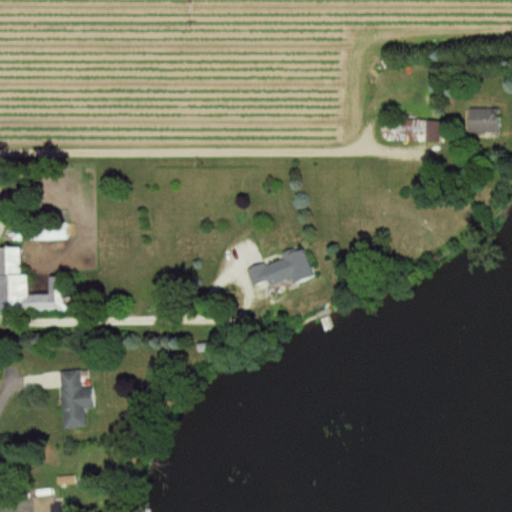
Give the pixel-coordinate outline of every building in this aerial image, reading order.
[(465,132),(496,132),(496,108),(465,108),(465,132)] [(439,119),(378,119),(378,142),(439,142),(439,119)] [(67,241),(67,224),(13,223),(13,241),(67,241)] [(17,248),(0,247),(0,261),(0,313),(63,313),(63,277),(45,277),(45,295),(23,295),(23,275),(17,275),(17,248)] [(309,274),(302,250),(244,267),(251,291),(309,274)] [(57,372),(61,429),(82,428),(81,410),(91,409),(90,389),(78,390),(77,371),(57,372)] [(30,497),(30,511),(64,511),(64,503),(49,504),(49,496),(30,497)]
